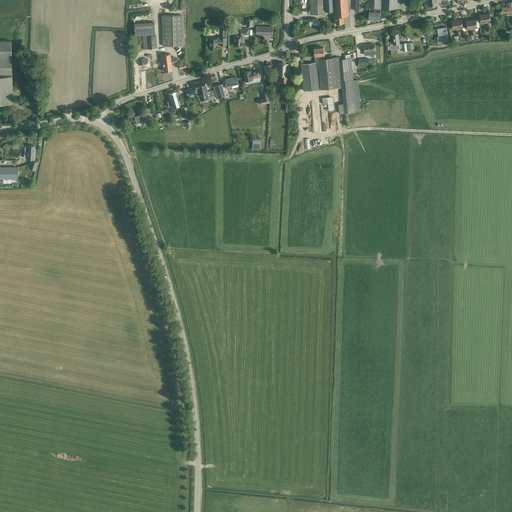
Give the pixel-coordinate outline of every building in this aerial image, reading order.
[(324,0),(309,0),(311,14),(326,13),(326,12),(324,0)] [(336,24),(344,23),(344,16),(349,15),(347,0),(324,0),(326,12),(335,11),(335,16),(334,16),(334,20),(336,20),(336,24)] [(355,0),(356,6),(356,11),(365,11),(365,6),(365,0),(355,0)] [(369,8),(369,19),(380,19),(381,7),(400,8),(400,0),(367,0),(367,8),(369,8)] [(502,7),(502,12),(502,13),(508,13),(508,16),(511,16),(511,7),(502,7)] [(485,14),(480,15),(480,19),(480,20),(481,23),(481,26),(484,25),(485,29),(486,39),(488,38),(487,31),(487,29),(486,24),(486,23),(485,14)] [(183,16),(163,16),(163,46),(183,46),(183,16)] [(134,23),(135,36),(155,35),(154,22),(134,23)] [(257,26),(257,33),(265,34),(273,35),(273,27),(257,26)] [(438,36),(437,36),(438,43),(449,41),(446,27),(437,28),(438,36)] [(234,38),(235,38),(235,45),(243,46),(243,39),(244,39),(244,34),(249,34),(249,28),(239,28),(239,34),(234,34),(234,38)] [(390,45),(390,50),(391,50),(400,48),(403,48),(403,51),(411,50),(411,49),(414,49),(413,42),(410,43),(410,42),(400,43),(398,34),(392,35),(393,44),(390,45)] [(156,35),(142,36),(144,49),(148,49),(157,48),(156,35)] [(210,38),(210,41),(211,42),(210,48),(217,48),(217,45),(218,44),(220,44),(220,45),(226,45),(227,38),(220,38),(220,39),(210,38)] [(10,41),(0,40),(0,103),(13,103),(12,76),(11,76),(10,41)] [(375,44),(364,45),(364,50),(364,52),(365,55),(376,54),(375,51),(375,49),(375,44)] [(304,91),(319,89),(317,68),(319,68),(321,89),(335,88),(342,87),(343,103),(339,104),(340,113),(359,112),(357,80),(353,80),(352,73),(357,73),(356,61),(351,62),(351,58),(350,54),(344,55),(344,58),(340,59),(340,57),(325,58),(324,47),(314,48),(315,62),(301,64),(304,91)] [(163,65),(164,71),(172,70),(170,54),(161,55),(162,65),(163,65)] [(278,63),(278,68),(278,74),(280,74),(280,82),(289,82),(289,80),(290,75),(288,75),(288,63),(278,63)] [(244,72),(245,77),(246,81),(252,80),(253,82),(260,81),(259,76),(260,76),(259,70),(251,72),(251,70),(244,72)] [(225,79),(227,86),(227,89),(232,88),(232,85),(238,84),(237,77),(225,79)] [(195,87),(187,89),(188,95),(197,93),(200,92),(202,100),(212,98),(212,96),(216,95),(217,98),(223,96),(226,95),(222,84),(213,86),(214,90),(208,92),(205,80),(194,83),(195,87)] [(269,98),(267,91),(263,92),(264,98),(258,100),(259,104),(270,102),(269,98)] [(171,102),(168,103),(169,106),(172,106),(172,107),(180,105),(176,92),(168,94),(171,102)] [(334,96),(323,98),(324,104),(329,103),(330,110),(336,109),(334,96)] [(24,97),(24,100),(24,105),(30,105),(30,104),(35,104),(35,105),(36,105),(36,97),(31,97),(24,97)] [(137,124),(141,122),(147,120),(146,117),(150,116),(149,108),(146,108),(146,113),(145,113),(134,116),(135,118),(134,118),(135,120),(135,119),(137,124)] [(25,150),(24,157),(27,158),(35,159),(35,152),(34,152),(35,146),(28,145),(27,150),(25,150)] [(17,167),(0,167),(0,178),(3,179),(3,182),(11,182),(11,179),(17,179),(17,172),(17,167)]
